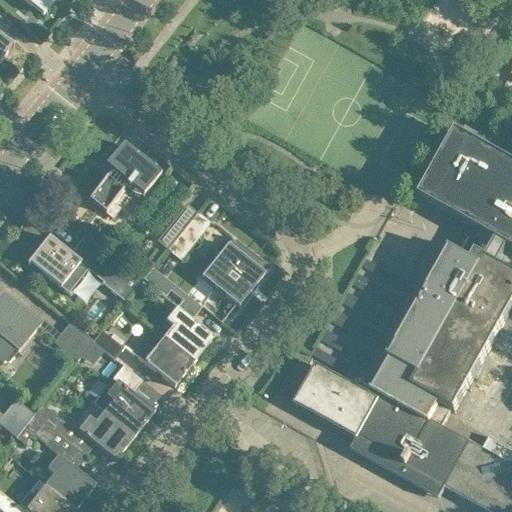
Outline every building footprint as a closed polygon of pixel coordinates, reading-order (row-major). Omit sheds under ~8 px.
[(25,2),(43,17),(56,0),(15,0),(22,5),(25,2)] [(0,36),(0,64),(13,48),(0,36)] [(294,407),(357,442),(351,453),(439,502),(445,491),(446,492),(447,490),(486,511),(511,511),(511,450),(490,438),(482,452),(470,445),(469,445),(441,430),(448,419),(447,418),(451,412),(455,414),(456,413),(455,412),(511,309),(511,165),(456,134),(420,200),(471,228),(456,255),(449,251),(449,252),(450,253),(390,360),(389,359),(388,360),(393,363),(376,394),(367,390),(364,395),(316,368),(294,407)] [(142,199),(160,176),(123,146),(112,161),(111,162),(106,168),(105,169),(106,170),(111,174),(97,192),(93,189),(85,199),(104,214),(112,220),(120,210),(112,204),(127,186),(142,199)] [(156,243),(167,251),(197,214),(196,213),(194,215),(184,208),(156,243)] [(209,224),(197,214),(167,251),(180,261),(209,224)] [(118,269),(82,240),(70,255),(49,239),(27,266),(28,266),(30,265),(70,297),(88,275),(103,287),(118,269)] [(270,269),(233,240),(201,279),(237,308),(248,295),(249,296),(270,269)] [(366,369),(414,286),(368,259),(320,343),(366,369)] [(118,269),(103,287),(125,305),(137,291),(140,287),(118,269)] [(163,340),(194,365),(214,340),(191,322),(192,321),(201,310),(153,271),(140,287),(137,291),(146,298),(153,290),(166,300),(171,294),(182,303),(176,310),(166,323),(172,328),(163,340)] [(0,363),(2,366),(13,352),(17,355),(20,357),(31,344),(28,341),(41,326),(3,296),(0,299),(0,363)] [(67,341),(60,351),(76,364),(81,358),(92,344),(70,326),(61,336),(67,341)] [(101,333),(92,344),(114,361),(123,350),(101,333)] [(148,346),(137,359),(174,389),(194,365),(163,340),(154,351),(148,346)] [(123,368),(93,405),(104,414),(135,438),(154,413),(151,411),(131,395),(141,383),(123,368)] [(34,417),(14,401),(2,417),(0,415),(0,428),(15,441),(24,429),(33,418),(34,417)] [(34,417),(33,418),(35,420),(55,435),(65,423),(44,408),(43,406),(34,417)] [(89,419),(78,433),(94,447),(115,463),(135,438),(104,414),(96,424),(89,419)] [(33,418),(24,429),(33,436),(46,447),(55,435),(35,420),(33,418)] [(54,476),(45,488),(75,511),(95,488),(74,472),(57,458),(47,471),(54,476)] [(5,499),(0,504),(0,511),(1,511),(75,511),(45,488),(38,482),(17,509),(5,499)]
